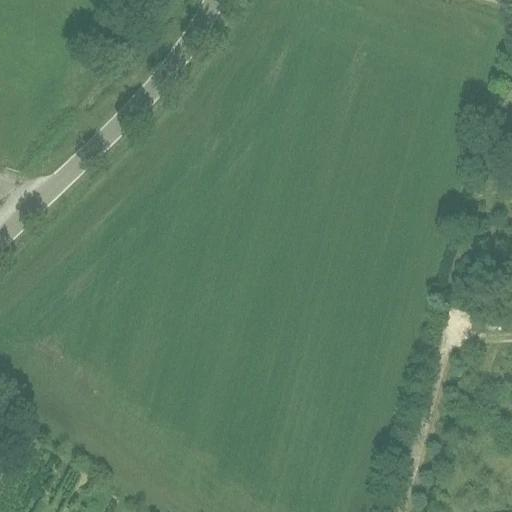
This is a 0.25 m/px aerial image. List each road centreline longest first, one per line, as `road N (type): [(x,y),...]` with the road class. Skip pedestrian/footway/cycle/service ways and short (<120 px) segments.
road 1 (unclassified): [(0,240),(167,75),(215,0)]
road 2 (unclassified): [(400,511),(452,317)]
